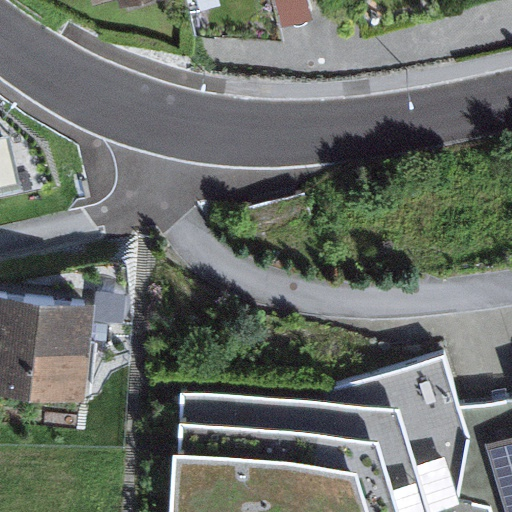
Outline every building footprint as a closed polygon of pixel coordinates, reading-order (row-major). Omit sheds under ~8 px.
[(295,26),(312,21),(306,0),(273,0),(282,30),(295,26)] [(95,289),(0,280),(0,384),(86,393),(95,289)] [(438,511),(501,511),(450,348),(312,391),(402,395),(438,511)] [(409,511),(438,511),(402,395),(312,391),(187,385),(186,411),(381,420),(409,511)] [(409,511),(381,420),(186,411),(185,440),(356,447),(375,511),(409,511)] [(375,511),(356,447),(185,440),(181,511),(375,511)]
